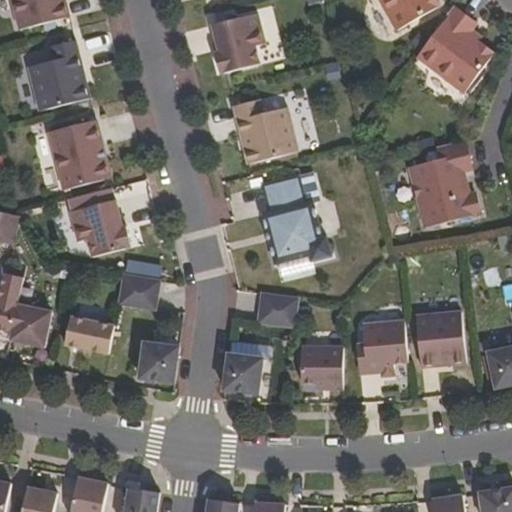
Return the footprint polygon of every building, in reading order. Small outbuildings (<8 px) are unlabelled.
[(70,18),(65,0),(10,0),(19,31),(70,18)] [(378,0),(397,33),(440,8),(435,0),(378,0)] [(417,60),(464,96),(494,56),(478,45),(480,43),(470,35),(476,26),(454,10),(417,60)] [(260,13),(214,25),(221,52),(217,53),(222,75),(263,64),(258,46),(268,44),(260,13)] [(90,99),(76,41),(49,48),(52,61),(28,67),(40,112),(90,99)] [(250,165),(300,152),(289,107),(265,113),(262,100),(235,107),(250,165)] [(97,120),(50,131),(64,191),(111,179),(97,120)] [(426,229),(481,214),(476,194),(469,195),(465,178),(462,179),(460,173),(472,169),(465,143),(438,151),(441,161),(410,169),(426,229)] [(308,205),(301,177),(265,186),(271,213),(265,215),(277,265),(313,256),(314,263),(334,258),(329,239),(324,240),(315,204),(308,205)] [(116,201),(70,212),(78,243),(88,241),(93,259),(132,249),(127,227),(123,228),(116,201)] [(18,231),(0,227),(0,242),(14,246),(18,231)] [(155,310),(160,281),(125,276),(123,290),(120,305),(155,310)] [(297,314),(299,299),(263,294),(259,325),(296,328),(297,314)] [(0,330),(13,333),(20,305),(0,301),(0,330)] [(20,305),(13,333),(12,341),(46,348),(54,312),(20,305)] [(468,364),(463,312),(418,316),(422,367),(468,364)] [(66,346),(110,355),(116,326),(72,317),(66,346)] [(406,321),(364,325),(366,344),(359,345),(361,372),(383,370),(396,369),(396,364),(409,363),(406,321)] [(141,378),(176,382),(181,347),(146,342),(141,378)] [(344,390),(345,348),(304,347),(303,384),(319,384),(319,390),(344,390)] [(511,347),(489,352),(497,388),(511,385),(511,347)] [(225,390),(260,394),(265,358),(230,353),(225,390)] [(80,478),(72,511),(104,511),(110,484),(107,484),(80,478)] [(0,511),(7,511),(13,484),(0,481),(0,511)] [(55,511),(59,495),(29,488),(24,511),(55,511)] [(158,511),(161,493),(131,488),(130,489),(127,511),(158,511)] [(511,511),(511,488),(481,493),(484,511),(511,511)] [(466,511),(464,496),(434,500),(435,511),(466,511)] [(239,511),(241,504),(211,499),(208,511),(239,511)]
